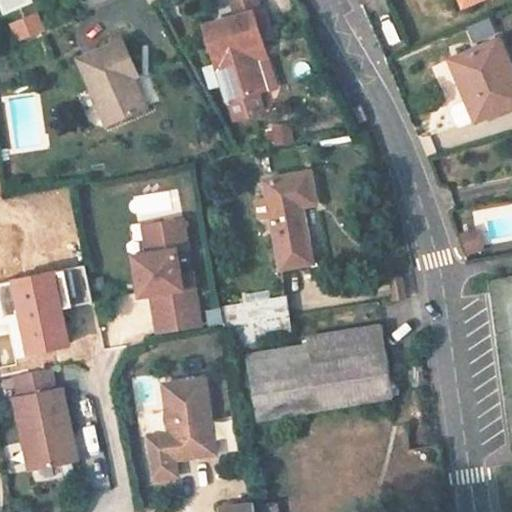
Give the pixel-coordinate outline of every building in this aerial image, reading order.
[(266,114),(246,48),(267,41),(259,13),(270,10),(266,0),(233,0),(231,1),(237,19),(199,30),(231,127),(266,114)] [(11,22),(18,42),(48,31),(41,12),(11,22)] [(469,23),(473,41),(497,36),(493,18),(469,23)] [(129,86),(139,82),(123,44),(78,64),(106,131),(141,115),(129,86)] [(511,110),(511,65),(503,46),(469,61),(476,82),(469,86),(484,122),(511,110)] [(268,129),(275,149),(298,141),(292,121),(268,129)] [(309,212),(321,210),(313,173),(269,180),(285,271),(318,265),(309,212)] [(144,260),(130,262),(137,303),(150,301),(156,334),(203,327),(194,271),(177,273),(174,255),(183,254),(178,222),(139,228),(144,260)] [(467,255),(487,247),(479,226),(459,234),(467,255)] [(69,307),(62,272),(12,282),(27,355),(69,347),(61,308),(69,307)] [(235,338),(293,335),(291,298),(233,301),(235,338)] [(396,405),(385,327),(313,337),(317,363),(252,372),(260,424),(396,405)] [(213,453),(201,377),(160,384),(167,433),(143,437),(149,479),(175,475),(172,459),(213,453)] [(12,404),(27,479),(83,467),(68,393),(12,404)] [(248,511),(245,496),(218,500),(219,511),(248,511)]
